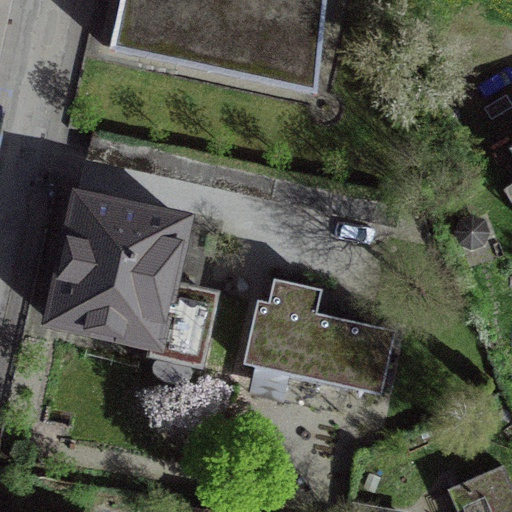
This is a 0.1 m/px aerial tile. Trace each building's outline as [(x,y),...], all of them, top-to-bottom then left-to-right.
[(323,0),(126,0),(112,64),(317,107),(323,0)] [(90,135),(84,166),(388,232),(394,200),(90,135)] [(192,230),(74,205),(45,340),(200,373),(213,309),(176,302),(192,230)] [(375,405),(388,344),(313,328),(319,303),(274,294),(268,319),(255,316),(242,377),(375,405)] [(511,511),(511,506),(502,483),(449,506),(451,511),(511,511)]
